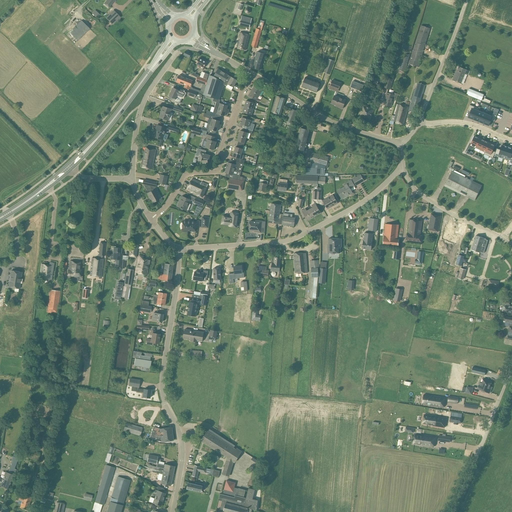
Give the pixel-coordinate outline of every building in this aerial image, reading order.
[(446,11),(448,6),(431,0),(427,0),(426,4),(446,11)] [(120,17),(113,10),(105,18),(112,25),(120,17)] [(252,18),(242,16),(239,26),(249,28),(252,18)] [(90,29),(81,20),(69,32),(77,41),(90,29)] [(256,29),(251,47),(256,48),(262,31),(261,30),(264,21),(260,20),(257,29),(256,29)] [(430,29),(421,26),(410,64),(418,66),(430,29)] [(250,35),(241,32),(237,48),(246,51),(250,35)] [(265,54),(257,52),(252,68),(260,70),(265,54)] [(410,55),(404,53),(399,70),(405,72),(410,55)] [(207,63),(199,58),(196,64),(198,65),(197,67),(199,68),(200,66),(204,68),(207,63)] [(328,59),(324,72),(329,75),(334,61),(328,59)] [(453,81),(461,84),(465,74),(468,75),(470,71),(459,67),(453,81)] [(209,75),(207,80),(206,85),(204,92),(203,94),(203,95),(214,98),(219,100),(224,85),(224,84),(224,83),(228,75),(218,69),(214,77),(209,75)] [(184,87),(189,89),(189,90),(190,87),(193,81),(179,75),(178,78),(177,77),(175,81),(177,81),(185,85),(184,87)] [(237,80),(228,75),(224,83),(224,84),(224,85),(226,86),(228,84),(233,88),(237,80)] [(207,80),(198,77),(197,77),(196,82),(206,85),(207,80)] [(320,83),(305,77),(302,87),(317,93),(320,83)] [(393,80),(387,78),(384,88),(390,90),(393,80)] [(340,83),(332,80),(330,86),(338,89),(340,83)] [(353,81),(350,87),(361,91),(363,85),(353,81)] [(425,85),(418,83),(416,88),(409,111),(416,113),(423,90),(425,85)] [(255,85),(251,91),(259,95),(263,90),(255,85)] [(169,99),(174,102),(179,104),(184,93),(180,92),(179,91),(180,91),(173,88),(169,96),(170,97),(169,99)] [(484,94),(469,88),(466,94),(481,101),(484,94)] [(195,98),(197,93),(189,90),(187,95),(195,98)] [(259,95),(251,91),(248,96),(256,101),(259,95)] [(393,94),(387,93),(383,105),(391,107),(393,100),(396,100),(398,94),(395,93),(393,94)] [(285,99),(276,96),(271,112),(280,115),(285,99)] [(346,100),(335,96),(332,103),(339,106),(338,107),(342,109),(346,100)] [(216,102),(215,107),(228,112),(229,109),(227,109),(228,106),(219,103),(220,100),(214,98),(213,101),(216,102)] [(246,101),(244,107),(254,109),(255,103),(246,101)] [(392,115),(390,121),(394,122),(403,124),(408,107),(399,104),(395,116),(392,115)] [(374,109),(363,105),(358,116),(370,121),(374,109)] [(472,108),(473,106),(470,105),(467,111),(470,112),(468,118),(473,120),(477,110),(472,108)] [(155,112),(156,108),(151,107),(150,106),(147,115),(148,115),(149,115),(153,117),(155,112)] [(171,109),(163,107),(159,117),(168,120),(171,109)] [(209,115),(211,115),(215,117),(216,114),(224,116),(225,113),(228,114),(228,112),(215,107),(213,113),(210,112),(209,115)] [(252,115),(254,109),(244,107),(243,112),(252,115)] [(297,111),(291,109),(286,121),(293,123),(297,111)] [(482,113),(477,110),(473,120),(478,122),(482,113)] [(209,115),(204,113),(203,117),(209,118),(208,123),(221,127),(221,125),(219,124),(220,121),(213,119),(212,119),(210,118),(211,115),(209,115)] [(487,115),(482,113),(478,122),(483,124),(487,115)] [(493,114),(492,117),(487,115),(483,124),(489,126),(491,120),(494,122),(497,116),(493,114)] [(244,129),(249,130),(253,131),(255,125),(250,123),(251,120),(242,118),(240,124),(247,126),(246,129),(244,129)] [(208,123),(206,128),(202,127),(201,130),(207,132),(209,132),(210,130),(217,132),(218,129),(220,129),(221,127),(208,123)] [(156,130),(154,137),(159,138),(160,139),(163,140),(166,141),(168,135),(165,134),(167,128),(162,127),(157,125),(155,130),(156,130)] [(192,128),(191,133),(200,136),(201,130),(192,128)] [(295,148),(305,151),(310,131),(301,128),(295,148)] [(204,139),(202,146),(205,147),(209,149),(214,150),(216,142),(217,138),(212,136),(207,135),(206,140),(204,139)] [(476,148),(480,139),(475,136),(470,145),(476,148)] [(476,148),(480,150),(485,141),(480,139),(476,148)] [(480,150),(485,152),(489,143),(485,141),(480,150)] [(490,154),(489,157),(492,158),(495,152),(492,151),(495,145),(489,143),(485,152),(490,154)] [(500,150),(497,149),(494,156),(504,159),(507,147),(502,145),(500,150)] [(156,149),(146,147),(141,167),(153,170),(154,166),(153,166),(156,149)] [(206,151),(198,148),(196,155),(199,156),(198,161),(202,162),(203,164),(208,164),(208,160),(208,159),(209,159),(210,156),(205,154),(206,151)] [(304,168),(303,175),(325,176),(328,176),(328,173),(325,173),(325,170),(326,166),(329,157),(311,152),(309,161),(312,161),(310,168),(304,168)] [(240,163),(233,161),(232,164),(228,162),(226,168),(231,169),(238,171),(240,163)] [(233,178),(242,180),(243,177),(236,175),(238,171),(231,169),(226,168),(225,173),(234,176),(233,178)] [(470,180),(452,171),(445,186),(474,201),(481,186),(472,181),(470,180)] [(160,175),(159,183),(166,185),(168,176),(160,175)] [(318,183),(318,177),(318,176),(296,175),(295,181),(297,181),(297,183),(318,184),(318,183)] [(364,181),(361,175),(353,180),(356,185),(364,181)] [(238,180),(229,178),(228,189),(236,190),(238,180)] [(201,183),(192,179),(187,189),(197,194),(197,195),(202,197),(208,184),(202,182),(201,183)] [(287,180),(279,179),(278,190),(286,191),(287,184),(287,180)] [(268,181),(263,180),(263,183),(260,182),(257,190),(265,192),(268,181)] [(147,185),(145,186),(149,193),(147,194),(149,197),(150,197),(154,203),(158,201),(157,200),(160,198),(155,190),(154,190),(155,187),(156,187),(157,183),(148,181),(147,185)] [(355,186),(351,181),(346,184),(344,185),(345,187),(337,191),(342,199),(352,193),(350,188),(354,186),(355,186)] [(337,203),(333,195),(323,201),(328,209),(337,203)] [(179,202),(177,206),(186,210),(191,200),(182,196),(180,203),(179,202)] [(204,202),(196,198),(194,202),(194,203),(202,207),(204,202)] [(271,203),(270,211),(274,211),(273,213),(274,214),(274,217),(283,219),(282,225),(294,226),(295,218),(292,218),(292,215),(283,214),(279,214),(281,205),(271,203)] [(313,207),(310,209),(314,217),(321,213),(315,203),(312,205),(313,207)] [(308,220),(314,217),(310,209),(307,211),(306,209),(302,211),(304,213),(303,213),(308,220)] [(274,211),(270,211),(268,223),(270,223),(270,221),(274,221),(274,224),(282,225),(283,219),(274,217),(274,214),(273,213),(274,211)] [(238,213),(230,212),(230,217),(227,216),(223,216),(222,224),(229,225),(229,226),(237,227),(238,220),(237,220),(238,213)] [(441,216),(431,214),(428,230),(438,232),(441,216)] [(209,217),(202,217),(201,228),(208,228),(209,217)] [(420,236),(421,221),(410,220),(408,235),(406,235),(406,241),(421,242),(421,237),(420,236)] [(182,227),(183,228),(182,232),(187,232),(187,231),(195,231),(195,228),(199,228),(199,222),(196,221),(196,222),(183,221),(183,224),(182,225),(182,227)] [(257,232),(265,233),(266,221),(255,221),(255,222),(250,221),(249,230),(257,231),(257,232)] [(398,225),(385,224),(384,244),(398,246),(399,240),(397,240),(398,225)] [(447,226),(443,238),(456,243),(458,237),(452,235),(454,228),(453,228),(453,227),(449,226),(447,226)] [(364,233),(364,240),(363,240),(362,247),(362,249),(371,250),(372,241),(372,239),(373,234),(364,233)] [(355,235),(346,235),(347,247),(356,247),(355,235)] [(474,240),(471,250),(480,253),(480,252),(484,253),(488,240),(484,239),(484,238),(476,236),(474,240)] [(341,247),(341,239),(329,239),(329,247),(328,247),(328,253),(340,253),(340,247),(341,247)] [(138,245),(131,244),(129,256),(136,257),(138,245)] [(121,248),(114,248),(113,254),(111,254),(110,259),(116,260),(115,265),(121,265),(121,268),(124,268),(125,260),(122,260),(123,256),(121,256),(121,248)] [(307,273),(306,253),(294,253),(295,273),(307,273)] [(143,256),(139,255),(135,273),(147,275),(150,260),(142,259),(143,256)] [(271,271),(279,272),(281,258),(274,257),(274,263),(272,263),(271,271)] [(101,259),(92,258),(90,276),(101,277),(103,259),(102,259),(101,259)] [(312,277),(311,286),(309,286),(308,297),(316,298),(318,277),(318,268),(320,268),(319,260),(314,260),(315,268),(311,269),(311,277),(312,277)] [(80,262),(70,261),(69,270),(68,270),(67,276),(81,277),(81,270),(79,270),(80,262)] [(54,263),(49,262),(49,265),(41,264),(40,278),(52,280),(54,263)] [(173,265),(164,263),(163,274),(159,274),(158,280),(171,282),(173,265)] [(235,273),(229,274),(229,278),(229,284),(234,283),(233,279),(244,278),(244,273),(243,273),(242,271),(242,266),(234,267),(234,272),(235,273)] [(267,267),(258,266),(257,274),(268,276),(269,271),(266,271),(267,267)] [(320,268),(318,283),(325,284),(326,269),(320,268)] [(133,270),(127,269),(124,287),(130,288),(133,270)] [(193,279),(193,280),(206,282),(206,278),(207,278),(208,271),(204,270),(203,273),(195,272),(194,276),(193,277),(193,279)] [(22,272),(11,271),(8,287),(19,289),(22,272)] [(122,297),(125,298),(124,299),(128,300),(130,288),(124,287),(122,297)] [(402,290),(395,288),(393,300),(400,302),(402,290)] [(60,291),(50,290),(47,313),(57,314),(60,291)] [(200,299),(199,304),(206,305),(207,297),(200,296),(200,299)] [(152,300),(157,301),(156,304),(164,306),(165,300),(153,297),(152,300)] [(199,304),(200,299),(191,298),(190,302),(187,315),(196,317),(196,313),(197,313),(199,304)] [(511,301),(502,300),(501,304),(506,304),(504,313),(511,313),(511,306),(510,306),(511,301)] [(148,306),(142,305),(141,305),(140,305),(139,311),(151,313),(151,309),(153,309),(154,307),(148,306)] [(156,314),(153,313),(152,321),(162,322),(163,314),(156,313),(156,314)] [(204,332),(185,329),(183,338),(191,340),(190,341),(195,342),(195,340),(202,342),(204,332)] [(155,331),(151,330),(150,335),(152,336),(151,340),(147,339),(146,344),(155,345),(155,343),(158,343),(160,334),(154,333),(155,331)] [(210,330),(209,339),(216,341),(217,332),(210,330)] [(136,359),(135,364),(142,366),(141,370),(148,371),(149,364),(147,364),(148,361),(150,361),(151,357),(150,357),(151,354),(145,353),(145,356),(141,355),(142,352),(137,351),(137,352),(136,354),(135,358),(136,359)] [(471,372),(484,376),(485,370),(472,366),(471,372)] [(128,386),(139,388),(140,380),(130,379),(128,386)] [(491,382),(484,379),(481,385),(479,385),(477,388),(480,389),(489,393),(491,389),(489,388),(491,382)] [(138,392),(143,393),(142,397),(150,398),(151,390),(144,389),(138,389),(138,392)] [(423,395),(422,404),(429,405),(444,408),(445,398),(431,396),(423,395)] [(423,423),(423,424),(432,425),(432,426),(445,428),(446,418),(432,415),(432,416),(424,415),(424,418),(424,419),(423,423)] [(142,428),(126,423),(123,431),(140,436),(142,428)] [(173,440),(171,427),(158,429),(153,427),(150,438),(161,441),(161,442),(173,440)] [(202,433),(199,438),(202,440),(201,441),(202,442),(204,442),(205,443),(228,458),(228,459),(227,463),(223,474),(228,476),(229,476),(233,461),(235,462),(241,452),(237,449),(236,450),(233,448),(235,446),(209,429),(208,432),(207,431),(206,434),(205,435),(202,433)] [(415,435),(414,443),(421,445),(434,447),(434,444),(435,442),(436,442),(436,437),(423,435),(423,436),(415,435)] [(40,454),(31,452),(29,458),(39,460),(40,454)] [(148,455),(144,454),(143,460),(147,461),(147,462),(156,464),(158,457),(148,454),(148,455)] [(3,479),(0,477),(11,482),(16,469),(14,469),(15,466),(11,464),(9,470),(11,471),(10,474),(5,472),(3,479)] [(170,486),(173,473),(169,472),(169,471),(165,471),(164,471),(163,471),(164,468),(159,467),(160,464),(157,464),(156,467),(153,466),(148,464),(147,470),(152,471),(152,472),(159,474),(157,480),(161,481),(161,484),(170,486)] [(169,472),(173,473),(175,466),(165,464),(165,465),(157,464),(160,464),(159,467),(164,468),(163,471),(164,471),(165,471),(169,471),(169,472)] [(115,468),(106,465),(92,511),(95,511),(100,511),(102,505),(104,505),(115,468)] [(31,475),(23,473),(21,480),(29,482),(31,475)] [(11,482),(0,477),(0,481),(1,482),(0,485),(8,489),(11,482)] [(121,511),(131,481),(117,477),(106,511),(121,511)] [(235,483),(227,481),(223,495),(235,498),(236,495),(244,497),(246,490),(238,488),(237,494),(236,493),(237,489),(234,488),(235,483)] [(194,491),(196,484),(189,482),(187,489),(194,491)] [(203,489),(203,490),(205,484),(196,482),(196,484),(194,491),(201,492),(202,490),(203,491),(203,489)] [(244,497),(236,495),(235,498),(223,495),(220,494),(219,498),(223,499),(220,509),(224,510),(229,511),(247,511),(248,508),(256,511),(258,501),(253,499),(255,490),(249,488),(246,498),(244,497)] [(150,497),(149,502),(161,506),(165,494),(157,491),(154,499),(150,497)] [(19,500),(18,504),(21,505),(20,508),(27,510),(31,497),(21,493),(19,500)] [(62,511),(65,504),(56,502),(53,511),(62,511)]
